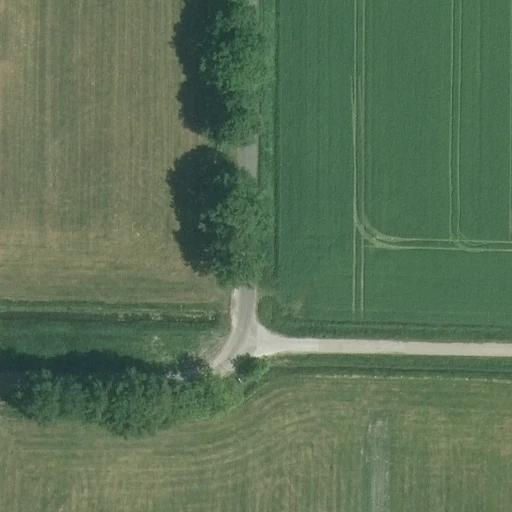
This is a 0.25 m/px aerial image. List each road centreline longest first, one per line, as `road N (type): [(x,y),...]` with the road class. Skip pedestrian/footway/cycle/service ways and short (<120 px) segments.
road 1 (unclassified): [(244,343),(249,0)]
road 2 (unclassified): [(511,347),(244,343)]
road 3 (unclassified): [(0,380),(174,384),(205,379),(244,343)]
